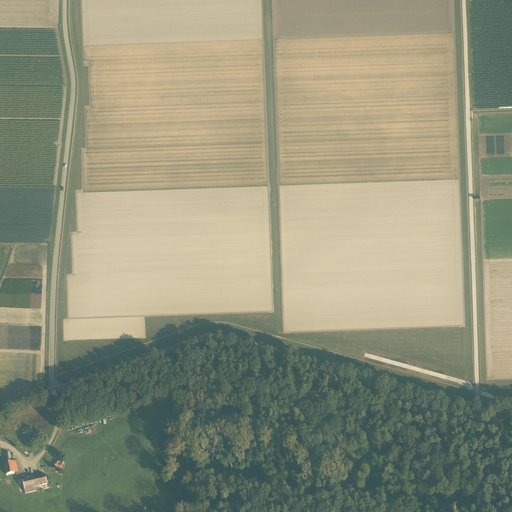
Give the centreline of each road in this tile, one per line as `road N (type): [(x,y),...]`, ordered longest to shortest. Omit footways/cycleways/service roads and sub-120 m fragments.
road 1 (unclassified): [(55,390),(220,336),(475,406),(511,403)]
road 2 (track): [(475,406),(461,0)]
road 3 (unclassified): [(55,390),(51,287),(72,84),(64,0)]
road 4 (residential): [(0,443),(23,460),(41,458),(59,420),(55,390)]
